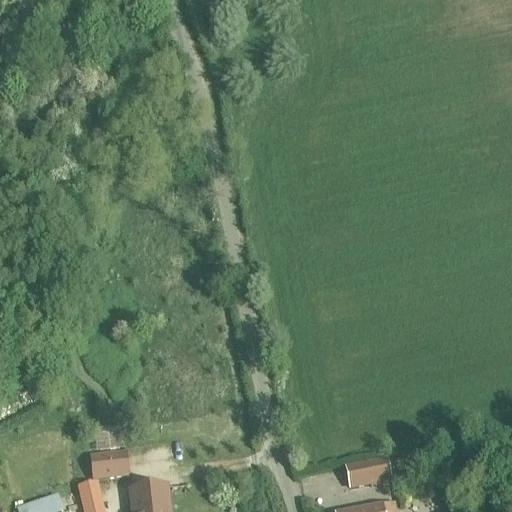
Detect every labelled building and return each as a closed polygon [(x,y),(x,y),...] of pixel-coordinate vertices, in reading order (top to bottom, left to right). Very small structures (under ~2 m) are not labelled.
[(97,461),(99,483),(126,480),(124,458),(97,461)] [(351,492),(390,485),(387,464),(347,471),(351,492)] [(168,511),(166,491),(131,495),(132,511),(168,511)] [(83,496),(87,511),(99,511),(95,494),(83,496)] [(58,511),(54,499),(18,511),(17,511),(58,511)]
